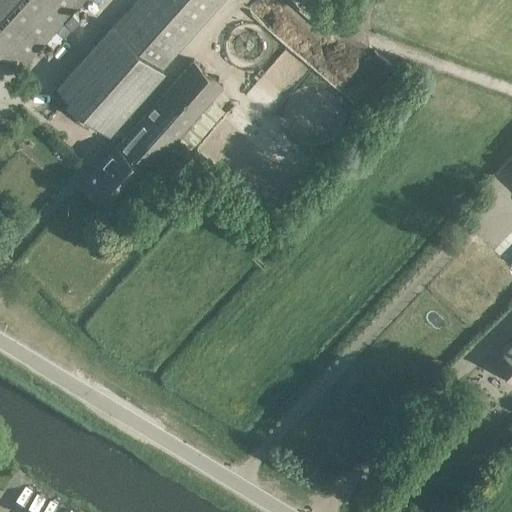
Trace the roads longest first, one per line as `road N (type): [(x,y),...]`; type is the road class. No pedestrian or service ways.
road 1 (tertiary): [(278,511),(0,342)]
road 2 (track): [(511,90),(334,30),(300,0)]
